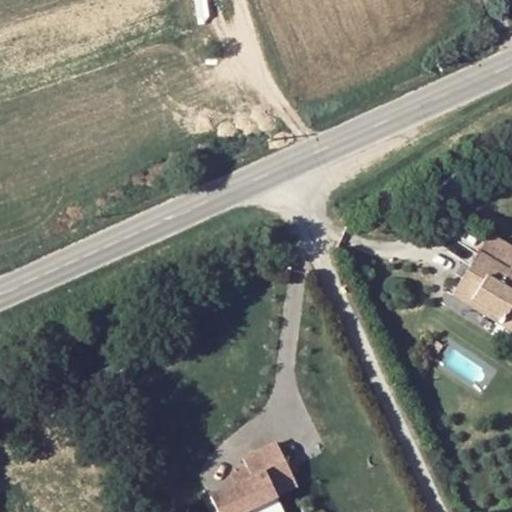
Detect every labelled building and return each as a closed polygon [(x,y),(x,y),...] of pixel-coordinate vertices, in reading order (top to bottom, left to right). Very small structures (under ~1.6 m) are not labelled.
[(511,237),(510,236),(498,250),(511,261),(511,237)] [(478,304),(482,299),(508,320),(504,325),(511,331),(511,261),(498,250),(462,292),(478,304)] [(242,451),(247,462),(250,470),(233,476),(208,487),(218,511),(225,511),(275,489),(264,464),(284,454),(276,436),(242,451)] [(296,480),(284,454),(264,464),(275,489),(296,480)] [(250,470),(247,462),(230,469),(233,476),(250,470)]
